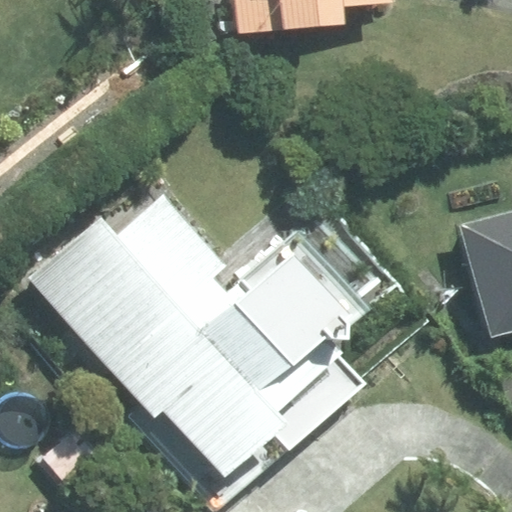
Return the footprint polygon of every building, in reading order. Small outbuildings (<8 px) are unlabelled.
[(215,0),(218,31),(304,25),(303,9),(368,4),(367,0),(215,0)] [(316,161),(347,153),(336,109),(304,117),(316,161)] [(118,411),(200,507),(345,385),(305,336),(343,304),(281,230),(209,291),(201,281),(202,257),(149,194),(93,239),(79,222),(17,274),(127,404),(118,411)] [(511,207),(439,226),(467,337),(511,325),(511,207)] [(53,484),(101,443),(78,416),(31,458),(53,484)]
